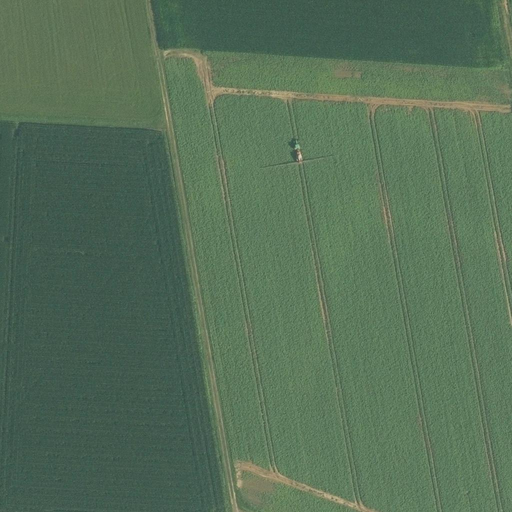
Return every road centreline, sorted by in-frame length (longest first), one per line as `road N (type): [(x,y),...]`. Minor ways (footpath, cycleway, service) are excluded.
road 1 (track): [(235,511),(148,0)]
road 2 (track): [(168,122),(0,114)]
